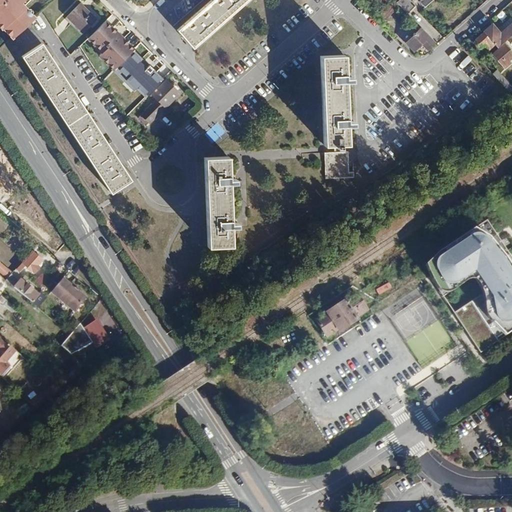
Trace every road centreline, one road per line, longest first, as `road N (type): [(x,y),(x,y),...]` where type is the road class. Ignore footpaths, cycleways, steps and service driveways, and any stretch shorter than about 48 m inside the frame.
road 1 (primary): [(97,242),(131,315),(245,490)]
road 2 (primary): [(259,481),(97,242)]
road 3 (residential): [(497,0),(415,64),(392,56),(339,1)]
road 4 (primary): [(0,91),(97,242)]
road 5 (residential): [(140,173),(41,25)]
road 6 (residential): [(221,106),(339,1)]
road 7 (residential): [(176,0),(145,27),(221,106)]
road 8 (residential): [(97,511),(245,490)]
road 9 (residential): [(408,433),(511,361)]
road 10 (residential): [(408,433),(445,478),(511,485)]
